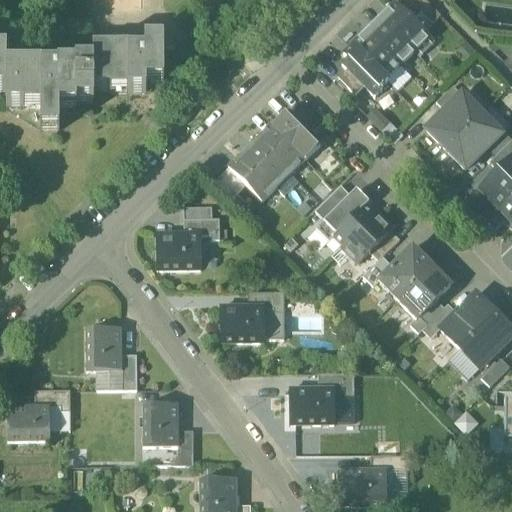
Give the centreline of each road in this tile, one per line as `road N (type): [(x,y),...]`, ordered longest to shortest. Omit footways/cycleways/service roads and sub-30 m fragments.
road 1 (residential): [(98,242),(295,511)]
road 2 (residential): [(98,242),(285,61)]
road 3 (residential): [(485,268),(479,228),(408,155),(373,149)]
road 4 (residential): [(373,149),(378,185),(448,257),(485,268)]
road 5 (residential): [(0,336),(98,242)]
road 6 (residential): [(285,61),(373,149)]
